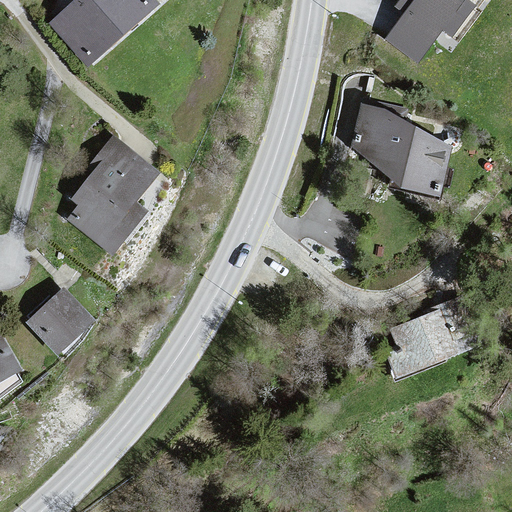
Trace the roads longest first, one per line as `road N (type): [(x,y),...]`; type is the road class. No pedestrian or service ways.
road 1 (tertiary): [(258,206),(225,285),(163,386),(42,511)]
road 2 (residential): [(0,0),(60,75),(258,206)]
road 3 (tertiary): [(311,0),(306,50),(258,206)]
